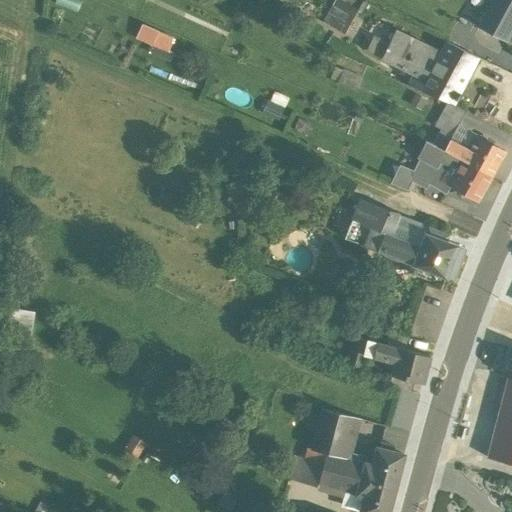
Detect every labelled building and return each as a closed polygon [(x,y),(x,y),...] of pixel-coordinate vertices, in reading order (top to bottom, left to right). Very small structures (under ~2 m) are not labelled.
[(470,0),(463,14),(480,22),(491,0),(470,0)] [(511,0),(491,0),(480,22),(477,27),(505,41),(511,27),(511,0)] [(357,11),(337,1),(324,23),(344,34),(357,11)] [(174,40),(143,26),(138,39),(168,53),(174,40)] [(479,58),(446,42),(441,53),(395,30),(381,59),(413,75),(421,79),(431,59),(468,78),(479,58)] [(468,78),(431,59),(421,79),(413,75),(408,86),(447,103),(453,105),(454,105),(468,78)] [(342,71),(336,68),(331,79),(338,82),(342,71)] [(360,79),(342,71),(338,82),(337,84),(355,92),(360,79)] [(453,105),(447,103),(434,126),(441,130),(446,119),(457,125),(459,126),(466,112),(454,105),(453,105)] [(457,125),(446,119),(441,130),(433,144),(444,151),(450,140),(457,125)] [(505,152),(476,136),(469,150),(463,161),(491,177),(505,152)] [(469,150),(450,140),(444,151),(445,151),(462,161),(463,161),(469,150)] [(433,144),(430,143),(422,157),(437,166),(439,162),(445,151),(444,151),(433,144)] [(462,161),(445,151),(439,162),(457,171),(462,161)] [(437,166),(422,157),(411,180),(410,180),(412,181),(426,188),(438,166),(437,166)] [(463,161),(462,161),(457,171),(448,186),(477,202),(491,177),(463,161)] [(411,180),(399,174),(394,185),(407,190),(412,181),(410,180),(411,180)] [(251,180),(227,190),(233,204),(257,195),(251,180)] [(400,216),(359,201),(353,218),(344,238),(377,251),(384,233),(392,236),(400,216)] [(353,218),(345,215),(338,236),(344,238),(353,218)] [(448,235),(428,227),(425,233),(424,233),(419,247),(412,265),(446,278),(446,277),(452,279),(463,249),(458,247),(458,246),(446,241),(448,235)] [(392,236),(384,233),(377,251),(412,265),(419,247),(392,236)] [(289,319),(281,334),(299,342),(306,327),(289,319)] [(367,340),(354,336),(347,364),(360,367),(362,357),(367,340)] [(393,365),(397,348),(367,340),(362,357),(393,365)] [(511,347),(503,375),(508,377),(511,377),(511,347)] [(429,357),(397,348),(393,365),(391,376),(414,382),(422,384),(429,357)] [(414,382),(391,376),(388,387),(411,393),(414,382)] [(511,377),(508,377),(486,457),(511,463),(511,377)] [(351,417),(323,410),(313,451),(321,453),(320,457),(325,459),(326,455),(341,458),(341,457),(351,417)] [(248,446),(267,457),(273,447),(254,436),(248,446)] [(403,456),(375,449),(371,465),(367,482),(395,488),(403,456)] [(290,479),(318,486),(322,470),(325,459),(320,457),(321,453),(313,451),(311,462),(295,458),(290,479)] [(341,457),(341,458),(326,455),(325,459),(322,470),(347,476),(351,460),(341,457)] [(371,465),(351,460),(347,476),(351,478),(367,482),(371,465)] [(347,476),(322,470),(318,486),(347,494),(351,478),(347,476)] [(367,482),(351,478),(347,494),(362,498),(367,482)] [(388,511),(395,488),(367,482),(362,498),(358,511),(388,511)]
